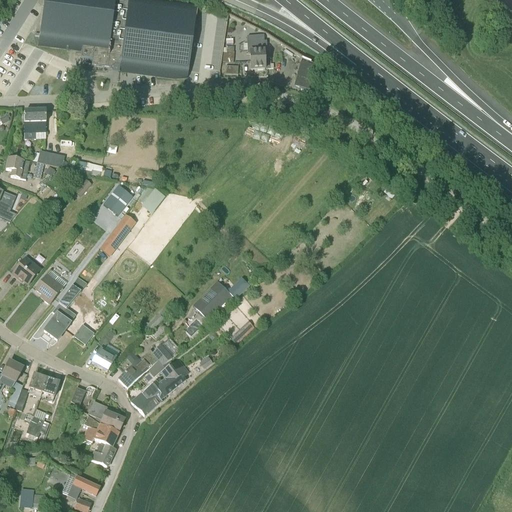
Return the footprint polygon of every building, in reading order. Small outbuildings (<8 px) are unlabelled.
[(44,0),(41,27),(34,26),(33,36),(40,37),(39,45),(81,51),(81,58),(92,59),(91,67),(110,69),(114,65),(120,66),(119,71),(175,79),(187,78),(194,23),(202,24),(203,14),(196,13),(196,8),(185,4),(157,0),(44,0)] [(248,54),(250,54),(251,71),(264,70),(264,60),(269,59),(269,52),(267,52),(266,42),(264,42),(263,36),(247,37),(248,54)] [(233,63),(234,47),(223,47),(222,62),(233,63)] [(309,90),(315,67),(301,63),(295,86),(309,90)] [(238,75),(238,68),(225,67),(225,75),(238,75)] [(47,134),(46,112),(24,113),(25,135),(47,134)] [(0,121),(3,126),(10,122),(8,119),(11,118),(9,114),(0,119),(0,121)] [(65,158),(41,152),(40,154),(35,153),(33,163),(37,164),(34,179),(40,180),(44,165),(62,169),(65,158)] [(26,181),(30,163),(8,158),(6,170),(12,171),(10,178),(26,181)] [(55,172),(48,168),(45,175),(52,178),(55,172)] [(99,177),(100,173),(86,169),(85,174),(99,177)] [(80,198),(91,185),(86,181),(75,194),(80,198)] [(103,206),(118,218),(132,199),(117,187),(103,206)] [(140,201),(144,203),(152,192),(149,189),(140,201)] [(391,201),(395,196),(387,189),(383,193),(391,201)] [(142,209),(153,217),(167,200),(156,192),(142,209)] [(0,193),(0,211),(8,215),(12,204),(1,199),(3,195),(0,193)] [(135,224),(125,217),(100,249),(111,257),(135,224)] [(28,233),(24,238),(29,242),(33,237),(28,233)] [(24,262),(12,276),(18,280),(19,279),(28,286),(40,271),(32,264),(30,267),(24,262)] [(63,289),(47,277),(35,291),(42,296),(40,298),(49,306),(63,289)] [(249,286),(241,278),(226,293),(234,301),(249,286)] [(57,342),(71,325),(61,317),(66,311),(86,286),(79,279),(72,287),(53,314),(56,316),(44,332),(57,342)] [(226,293),(217,284),(194,308),(208,322),(231,298),(226,293)] [(151,333),(179,306),(173,300),(158,315),(146,328),(151,333)] [(78,332),(74,338),(86,347),(94,336),(88,331),(84,337),(78,332)] [(103,349),(114,336),(108,332),(98,344),(103,349)] [(208,337),(212,342),(217,338),(213,333),(208,337)] [(164,368),(171,362),(181,354),(170,340),(153,356),(150,352),(118,381),(127,391),(148,371),(152,367),(158,362),(164,368)] [(102,349),(92,365),(107,374),(117,358),(102,349)] [(133,367),(140,362),(131,352),(124,358),(133,367)] [(204,371),(212,364),(207,358),(199,364),(204,371)] [(179,372),(184,368),(179,361),(173,365),(171,362),(164,368),(158,362),(152,367),(160,375),(165,382),(178,371),(179,372)] [(9,363),(2,377),(1,378),(2,378),(15,385),(23,370),(9,363)] [(158,387),(166,397),(186,382),(183,379),(189,375),(184,368),(179,372),(178,371),(165,382),(162,384),(158,387)] [(41,396),(46,380),(34,376),(29,392),(41,396)] [(46,380),(41,396),(53,401),(59,384),(46,380)] [(158,387),(162,384),(160,382),(156,384),(155,383),(131,404),(144,418),(161,403),(160,402),(166,397),(158,387)] [(78,410),(85,393),(77,390),(71,404),(78,410)] [(21,413),(28,393),(22,391),(15,411),(21,413)] [(119,433),(124,422),(114,417),(116,414),(94,404),(88,416),(101,422),(100,424),(119,433)] [(33,416),(32,418),(44,422),(46,415),(36,411),(34,416),(33,416)] [(38,439),(44,422),(32,418),(27,435),(38,439)] [(85,427),(89,430),(84,441),(92,445),(94,441),(105,446),(112,449),(118,434),(108,430),(101,427),(101,426),(89,418),(85,427)] [(62,451),(67,438),(60,436),(55,449),(62,451)] [(112,449),(105,446),(101,455),(95,453),(94,452),(90,461),(107,469),(115,450),(112,449)] [(96,497),(100,490),(76,479),(66,502),(74,505),(81,490),(96,497)] [(34,492),(21,491),(20,509),(32,510),(32,509),(34,496),(34,492)] [(34,496),(32,509),(41,510),(41,506),(51,507),(52,497),(44,496),(44,497),(34,496)] [(80,511),(88,511),(91,506),(78,502),(75,510),(80,511)]
